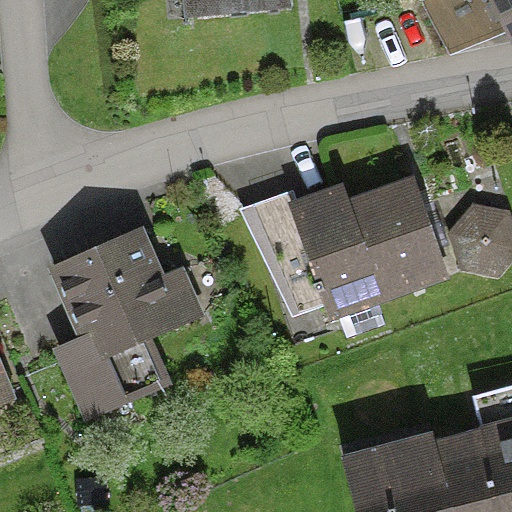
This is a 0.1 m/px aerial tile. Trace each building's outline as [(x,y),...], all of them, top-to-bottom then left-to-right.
[(190,0),(193,17),(284,8),(283,0),(190,0)] [(511,0),(433,0),(421,6),(446,53),(500,26),(503,34),(511,29),(511,0)] [(334,313),(343,342),(381,329),(371,300),(440,276),(412,195),(346,218),(338,195),(292,211),(287,197),(249,210),(267,249),(256,252),(288,319),(322,307),(325,316),(334,313)] [(511,254),(511,245),(502,217),(470,210),(447,237),(459,270),(493,277),(511,254)] [(192,317),(173,276),(155,284),(134,237),(52,273),(82,342),(56,353),(85,419),(160,387),(139,340),(192,317)] [(511,511),(511,388),(469,400),(481,446),(497,511),(511,511)] [(384,450),(340,463),(352,511),(497,511),(481,446),(389,470),(384,450)]
